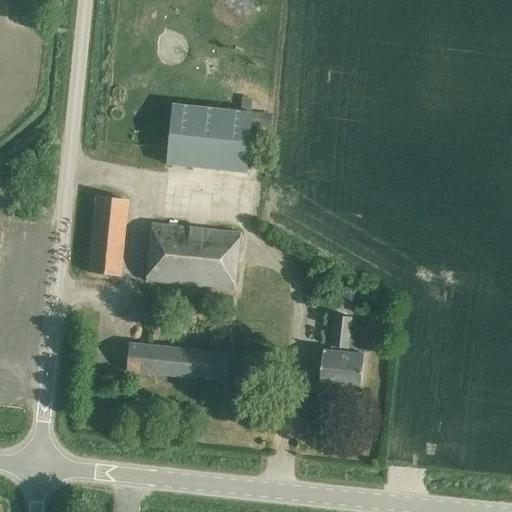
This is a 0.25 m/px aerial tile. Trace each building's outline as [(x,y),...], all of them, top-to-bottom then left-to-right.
[(26,13),(20,21),(31,30),(37,22),(26,13)] [(254,114),(254,112),(220,109),(173,104),(168,148),(166,165),(214,170),(247,174),(252,127),(254,114)] [(254,114),(252,127),(262,128),(263,115),(254,114)] [(87,270),(116,274),(124,197),(96,194),(87,270)] [(26,195),(25,219),(55,221),(57,197),(26,195)] [(232,289),(239,234),(151,224),(145,279),(232,289)] [(338,278),(331,289),(365,311),(372,300),(338,278)] [(321,353),(316,388),(356,394),(360,357),(343,355),(348,321),(330,318),(325,354),(321,353)] [(222,383),(225,354),(129,343),(126,372),(222,383)]
